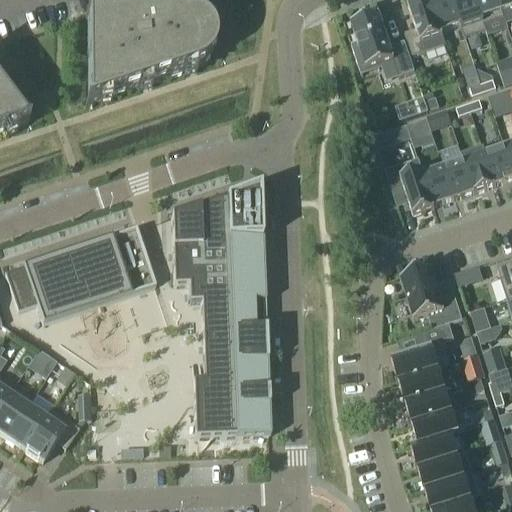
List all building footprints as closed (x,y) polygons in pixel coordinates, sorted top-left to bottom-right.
[(464,43),(449,0),(441,0),(428,5),(440,41),(441,40),(440,36),(458,30),(463,43),(464,43)] [(484,36),(472,0),(449,0),(464,43),(484,36)] [(503,22),(495,0),(472,0),(484,36),(485,36),(483,29),(503,22)] [(511,0),(495,0),(503,22),(505,29),(511,27),(511,0)] [(414,34),(403,38),(411,61),(423,57),(444,50),(440,41),(428,5),(420,7),(419,5),(406,10),(414,34)] [(391,65),(397,82),(413,77),(403,46),(388,52),(377,19),(350,29),(356,47),(349,50),(360,80),(361,80),(360,76),(391,65)] [(122,21),(83,22),(83,24),(85,24),(86,107),(83,108),(84,110),(137,92),(136,89),(148,87),(148,89),(181,77),(180,74),(192,72),(193,74),(200,70),(209,59),(212,49),(210,38),(205,30),(192,22),(184,21),(184,23),(172,25),(172,21),(146,21),(146,22),(122,26),(122,21)] [(491,86),(480,90),(483,98),(494,94),(491,86)] [(483,98),(480,90),(468,94),(471,102),(483,98)] [(507,96),(495,100),(498,108),(510,104),(507,96)] [(0,98),(0,138),(26,130),(25,128),(23,129),(0,98)] [(428,116),(437,113),(434,103),(424,106),(428,116)] [(478,106),(466,110),(469,118),(481,114),(478,106)] [(469,118),(466,110),(454,114),(455,114),(457,122),(469,118)] [(392,150),(388,137),(372,142),(377,155),(392,150)] [(511,144),(502,148),(511,178),(511,144)] [(511,187),(511,178),(502,148),(501,148),(502,152),(484,159),(482,154),(481,154),(494,193),(511,187)] [(494,193),(481,154),(461,161),(474,200),(494,193)] [(474,200),(461,161),(440,168),(453,207),(474,200)] [(420,175),(421,175),(417,164),(384,176),(396,213),(407,209),(411,221),(433,214),(420,175)] [(453,207),(440,168),(439,169),(441,173),(422,179),(421,175),(420,175),(433,214),(453,207)] [(317,205),(313,172),(300,174),(304,206),(317,205)] [(225,204),(169,223),(171,293),(186,292),(186,310),(198,309),(202,397),(191,398),(191,411),(192,444),(266,442),(257,203),(257,193),(225,204)] [(134,235),(3,279),(15,318),(34,312),(40,331),(152,293),(134,235)] [(511,267),(495,272),(499,284),(506,305),(511,303),(511,267)] [(452,296),(438,300),(429,273),(399,283),(412,324),(428,320),(430,327),(441,324),(443,330),(447,329),(461,325),(452,296)] [(416,339),(421,354),(390,364),(397,387),(437,374),(431,357),(443,354),(442,348),(452,345),(447,329),(443,330),(416,339)] [(465,365),(472,386),(479,384),(483,383),(476,362),(465,365)] [(397,387),(404,408),(443,395),(437,374),(397,387)] [(0,411),(11,395),(12,395),(13,393),(12,393),(0,384),(0,411)] [(472,386),(475,397),(483,395),(479,384),(472,386)] [(499,398),(496,386),(491,388),(489,388),(487,389),(491,401),(492,400),(499,398)] [(0,441),(4,444),(25,413),(26,413),(30,407),(12,395),(11,395),(0,411),(0,441)] [(404,408),(410,429),(450,416),(443,395),(404,408)] [(503,410),(499,398),(492,400),(491,401),(495,413),(495,412),(496,412),(503,410)] [(22,456),(43,425),(42,424),(26,413),(25,413),(4,444),(22,456)] [(482,417),(485,429),(493,426),(489,415),(482,417)] [(43,425),(22,456),(23,457),(23,458),(36,467),(36,466),(41,469),(53,450),(63,456),(77,436),(67,429),(47,416),(42,424),(43,425)] [(410,429),(417,449),(409,452),(410,453),(457,438),(450,416),(410,429)] [(485,429),(492,449),(499,447),(493,426),(485,429)] [(457,438),(410,453),(416,474),(465,458),(463,458),(457,438)] [(156,463),(168,462),(168,452),(156,452),(156,463)] [(495,460),(499,471),(506,468),(503,457),(495,460)] [(416,474),(423,495),(472,479),(465,458),(416,474)] [(499,471),(502,482),(510,480),(506,468),(499,471)] [(423,495),(428,511),(442,511),(479,500),(472,479),(423,495)] [(442,511),(472,511),(470,504),(479,501),(479,500),(442,511)]
